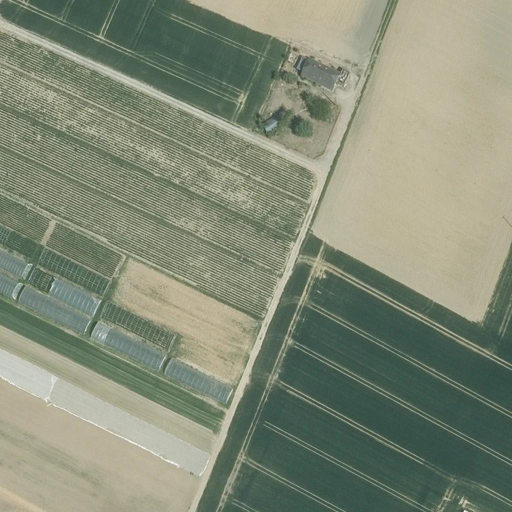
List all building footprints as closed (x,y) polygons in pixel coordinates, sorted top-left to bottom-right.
[(339,76),(309,62),(302,77),(332,92),(336,85),(340,77),(339,76)] [(350,75),(342,71),(339,76),(340,77),(336,85),(344,89),(350,75)] [(0,248),(0,267),(22,277),(29,261),(0,248)] [(26,286),(94,315),(102,298),(34,268),(26,286)] [(0,290),(13,295),(19,279),(0,271),(0,290)] [(17,303),(84,332),(91,317),(24,288),(17,303)] [(158,370),(166,354),(97,322),(89,338),(158,370)] [(163,375),(226,403),(233,387),(170,359),(163,375)]
